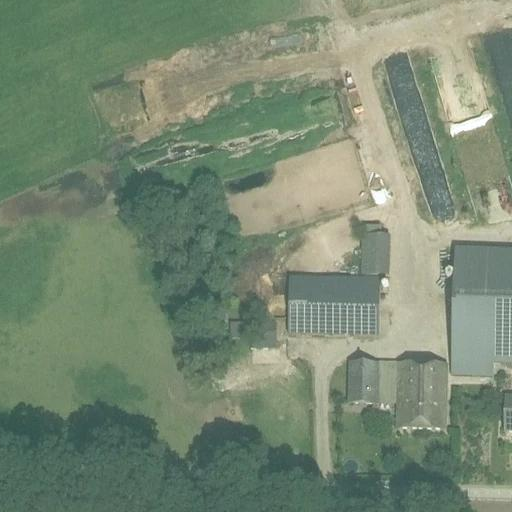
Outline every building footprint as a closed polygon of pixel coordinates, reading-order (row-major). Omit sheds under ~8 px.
[(352,111),(327,120),(334,138),(359,129),(352,111)] [(370,159),(374,181),(384,179),(379,157),(370,159)] [(382,282),(381,282),(384,238),(382,238),(382,230),(364,229),(362,282),(291,280),(290,337),(381,339),(382,282)] [(252,275),(271,273),(269,247),(250,249),(252,275)] [(511,252),(458,251),(458,258),(453,377),(493,379),(494,365),(511,366),(511,252)] [(252,324),(252,357),(277,357),(276,323),(252,324)] [(349,365),(349,405),(378,406),(379,365),(349,365)] [(398,367),(398,431),(446,431),(446,367),(398,367)]
